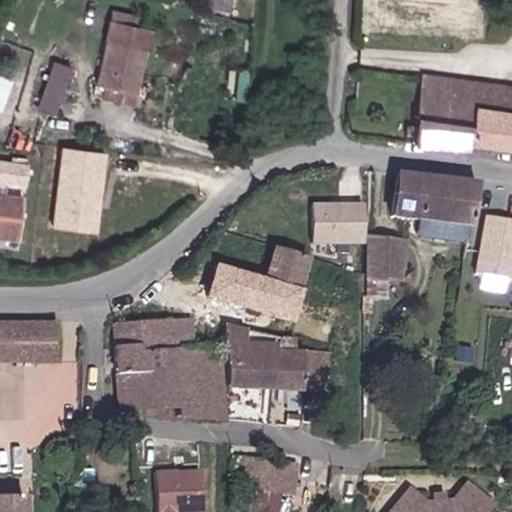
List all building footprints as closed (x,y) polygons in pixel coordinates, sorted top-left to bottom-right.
[(127,105),(145,24),(110,16),(92,98),(127,105)] [(57,114),(74,65),(53,58),(37,108),(57,114)] [(0,120),(1,121),(11,76),(0,73),(0,120)] [(509,112),(511,89),(427,78),(422,122),(473,127),(476,108),(509,112)] [(470,147),(511,152),(511,88),(511,89),(509,112),(476,108),(473,127),(470,147)] [(473,127),(422,122),(419,147),(470,152),(470,147),(473,127)] [(98,237),(107,155),(64,150),(55,232),(98,237)] [(0,182),(28,184),(29,166),(0,164),(0,182)] [(406,170),(400,212),(471,222),(477,181),(406,170)] [(0,241),(15,243),(20,202),(0,199),(0,241)] [(365,202),(314,202),(314,242),(365,242),(365,202)] [(511,266),(511,214),(488,211),(482,252),(478,277),(510,281),(511,266)] [(407,249),(372,244),(368,282),(415,289),(417,274),(405,272),(407,249)] [(220,263),(211,297),(295,320),(313,255),(277,245),(269,276),(220,263)] [(134,330),(136,356),(136,362),(173,362),(172,350),(171,328),(134,330)] [(171,328),(172,350),(192,349),(191,329),(171,328)] [(112,332),(115,357),(136,356),(134,330),(112,332)] [(0,367),(52,367),(53,333),(0,333),(0,367)] [(226,333),(228,394),(304,397),(306,358),(292,356),(276,355),(275,345),(226,333)] [(292,356),(293,345),(275,345),(276,355),(292,356)] [(176,424),(224,424),(221,348),(192,349),(172,350),(173,362),(174,384),(118,384),(122,417),(175,415),(176,424)] [(118,384),(174,384),(173,362),(136,362),(136,356),(115,357),(118,384)] [(328,399),(330,359),(306,358),(304,397),(328,399)] [(203,511),(205,468),(157,467),(156,511),(203,511)] [(247,468),(243,498),(252,499),(279,502),(297,503),(300,475),(247,468)] [(406,495),(390,511),(484,511),(456,491),(447,509),(439,509),(429,509),(420,508),(406,495)] [(279,511),(279,502),(252,499),(251,511),(279,511)]
